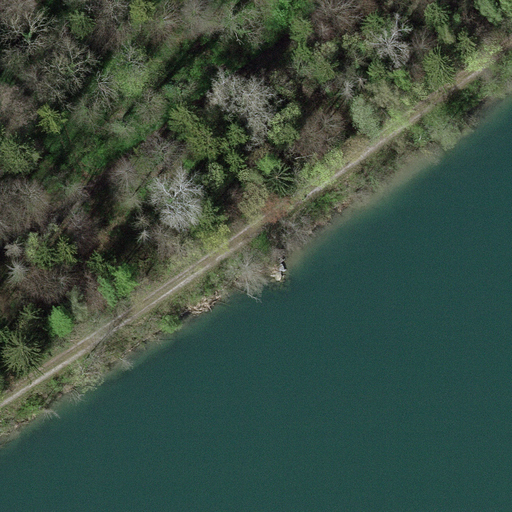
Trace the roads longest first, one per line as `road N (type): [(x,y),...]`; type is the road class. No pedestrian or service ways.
road 1 (track): [(511,39),(191,271),(0,396)]
road 2 (track): [(332,0),(0,244)]
